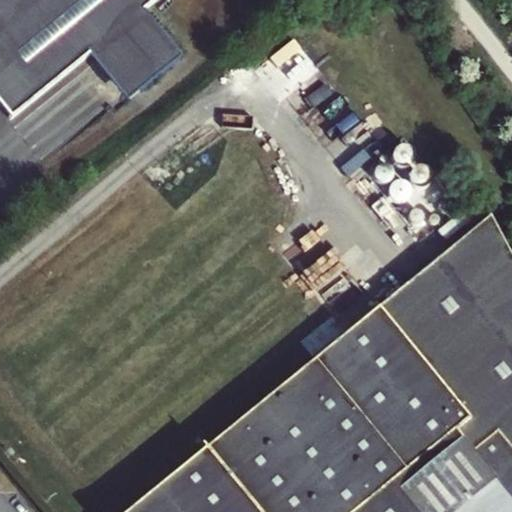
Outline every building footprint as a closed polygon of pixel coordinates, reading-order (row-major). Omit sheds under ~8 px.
[(0,0),(0,116),(8,127),(166,0),(0,0)] [(390,303),(379,311),(460,409),(511,365),(511,264),(488,222),(390,303)] [(333,511),(460,409),(379,311),(133,511),(333,511)] [(511,365),(460,409),(471,422),(455,435),(471,454),(497,433),(511,451),(511,365)] [(333,511),(511,511),(511,451),(497,433),(471,454),(455,435),(471,422),(460,409),(333,511)]
